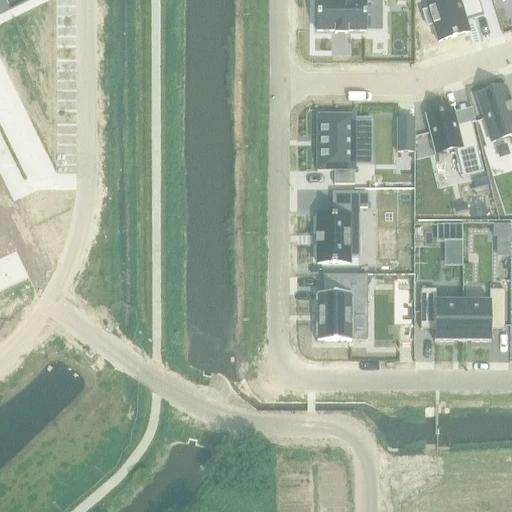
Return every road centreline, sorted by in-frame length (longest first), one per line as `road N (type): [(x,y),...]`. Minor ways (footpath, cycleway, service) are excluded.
road 1 (residential): [(278,80),(274,350),(281,370),(310,382),(511,384)]
road 2 (unknown): [(155,373),(138,343),(135,0)]
road 3 (residential): [(278,80),(418,80),(511,52)]
